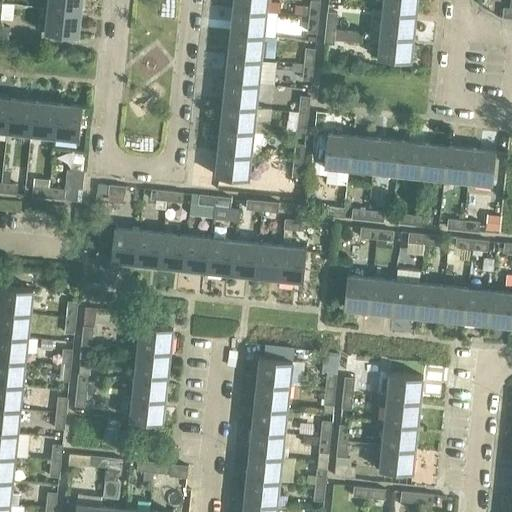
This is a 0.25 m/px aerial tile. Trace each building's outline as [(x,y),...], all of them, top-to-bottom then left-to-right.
[(49,0),(49,9),(82,12),(82,0),(49,0)] [(235,0),(234,9),(267,13),(268,0),(235,0)] [(418,0),(384,0),(383,11),(417,14),(418,0)] [(310,18),(319,19),(321,3),(311,2),(310,18)] [(82,12),(49,9),(46,34),(79,37),(82,12)] [(234,9),(231,33),(264,37),(267,13),(234,9)] [(511,9),(504,9),(503,18),(503,19),(511,20),(511,9)] [(383,11),(381,35),(414,38),(417,14),(383,11)] [(326,29),(336,30),(338,14),(328,13),(326,29)] [(319,19),(310,18),(308,34),(318,35),(319,19)] [(11,28),(0,26),(0,39),(9,40),(11,28)] [(336,30),(326,29),(325,45),(334,46),(336,30)] [(231,33),(229,57),(262,61),(264,37),(231,33)] [(414,38),(381,35),(378,60),(411,63),(414,38)] [(306,50),(304,66),(314,67),(316,51),(306,50)] [(259,84),(262,61),(229,57),(226,81),(259,84)] [(313,83),(314,67),(304,66),(303,82),(313,83)] [(226,81),(224,105),(257,108),(259,84),(226,81)] [(0,130),(8,132),(11,99),(0,97),(0,130)] [(299,113),(309,114),(311,99),(301,98),(299,113)] [(11,99),(8,132),(32,134),(35,101),(11,99)] [(35,101),(32,134),(56,136),(59,104),(35,101)] [(59,104),(56,136),(80,139),(83,106),(59,104)] [(268,123),(255,122),(257,108),(224,105),(221,129),(254,132),(266,133),(268,123)] [(309,114),(299,113),(298,129),(307,130),(309,114)] [(221,129),(219,152),(252,156),(254,132),(221,129)] [(314,163),(325,164),(325,167),(350,170),(353,137),(328,135),(327,143),(316,141),(314,163)] [(353,137),(350,170),(374,173),(377,140),(353,137)] [(377,140),(374,173),(398,175),(401,143),(377,140)] [(401,143),(398,175),(421,178),(425,145),(401,143)] [(294,161),(304,162),(306,146),(296,145),(294,161)] [(425,145),(421,178),(445,180),(449,148),(425,145)] [(449,148),(445,180),(469,183),(472,150),(449,148)] [(472,150),(469,183),(493,185),(496,153),(472,150)] [(252,156),(219,152),(216,177),(249,181),(252,156)] [(304,162),(294,161),(292,177),(302,178),(304,162)] [(50,198),(65,200),(82,201),(85,171),(69,170),(66,190),(50,188),(50,198)] [(3,184),(2,193),(18,195),(19,185),(3,184)] [(125,187),(109,185),(108,195),(124,197),(125,187)] [(34,196),(50,198),(50,188),(35,186),(34,196)] [(168,192),(152,190),(151,200),(167,202),(168,192)] [(168,192),(167,202),(183,203),(184,194),(168,192)] [(215,207),(216,197),(200,195),(199,205),(215,207)] [(232,199),(216,197),(215,207),(231,209),(232,199)] [(246,210),(262,212),(263,202),(247,201),(246,210)] [(279,204),(263,202),(262,212),(278,214),(279,204)] [(345,209),(330,207),(328,217),(344,219),(345,209)] [(352,220),(368,221),(369,212),(353,210),(352,220)] [(385,213),(369,212),(368,221),(384,223),(385,213)] [(400,225),(416,226),(417,217),(401,215),(400,225)] [(417,217),(416,226),(432,228),(433,218),(417,217)] [(448,230),(464,231),(465,222),(449,220),(448,230)] [(302,221),(286,221),(284,230),(300,232),(302,221)] [(481,223),(465,222),(464,231),(479,233),(481,223)] [(112,261),(136,264),(139,231),(115,228),(112,261)] [(377,241),(378,231),(362,229),(361,239),(377,241)] [(163,234),(139,231),(136,264),(160,267),(163,234)] [(378,231),(377,241),(392,242),(393,232),(378,231)] [(160,267),(184,269),(187,236),(163,234),(160,267)] [(248,243),(235,241),(232,274),(256,277),(259,244),(260,236),(249,234),(248,243)] [(425,245),(425,236),(410,234),(409,244),(425,245)] [(211,239),(187,236),(184,269),(208,272),(211,239)] [(441,237),(425,236),(425,245),(440,247),(441,237)] [(208,272),(232,274),(235,241),(211,239),(208,272)] [(472,251),(473,241),(457,239),(456,249),(472,251)] [(473,241),(472,251),(488,252),(489,242),(473,241)] [(259,244),(256,277),(279,280),(283,246),(259,244)] [(283,246),(279,280),(304,282),(308,249),(283,246)] [(369,312),(373,279),(348,276),(344,309),(369,312)] [(373,279),(369,312),(393,314),(396,282),(373,279)] [(396,282),(393,314),(417,317),(420,284),(396,282)] [(444,287),(420,284),(417,317),(440,320),(444,287)] [(2,286),(0,300),(0,310),(32,314),(34,289),(12,287),(2,286)] [(464,322),(468,289),(444,287),(440,320),(464,322)] [(488,325),(492,292),(468,289),(464,322),(488,325)] [(511,327),(511,293),(492,292),(488,325),(511,327)] [(49,315),(67,317),(69,303),(50,301),(49,315)] [(0,335),(29,339),(32,314),(0,310),(0,335)] [(75,334),(77,320),(67,319),(66,333),(75,334)] [(141,325),(138,349),(172,353),(174,328),(141,325)] [(82,343),(92,344),(94,328),(84,327),(82,343)] [(0,335),(0,359),(26,362),(29,339),(0,335)] [(92,344),(82,343),(81,359),(91,360),(92,344)] [(64,349),(62,365),(72,366),(74,350),(64,349)] [(136,373),(169,376),(172,353),(138,349),(136,373)] [(258,382),(291,386),(294,362),(260,358),(258,382)] [(0,383),(24,386),(26,362),(0,359),(0,383)] [(72,366),(62,365),(61,381),(71,382),(72,366)] [(136,373),(133,396),(166,400),(169,376),(136,373)] [(326,390),(336,391),(338,375),(328,374),(326,390)] [(79,375),(78,391),(88,392),(89,376),(79,375)] [(391,375),(388,399),(421,403),(423,379),(391,375)] [(344,394),(353,395),(355,379),(346,378),(344,394)] [(258,382),(255,406),(288,410),(291,386),(258,382)] [(0,383),(0,408),(21,410),(24,386),(0,383)] [(336,391),(326,390),(324,406),(335,407),(336,391)] [(86,408),(88,392),(78,391),(76,407),(86,408)] [(353,395),(344,394),(342,410),(352,411),(353,395)] [(131,421),(164,424),(166,400),(133,396),(131,421)] [(59,398),(57,413),(67,415),(69,399),(59,398)] [(386,423),(418,427),(421,403),(388,399),(386,423)] [(253,430),(285,434),(288,410),(255,406),(253,430)] [(0,432),(19,434),(21,410),(0,408),(0,432)] [(67,415),(57,413),(55,429),(65,431),(67,415)] [(122,422),(109,418),(103,442),(116,445),(122,422)] [(323,422),(321,438),(331,439),(333,423),(323,422)] [(386,423),(383,447),(416,450),(418,427),(386,423)] [(339,442),(348,443),(350,427),(340,426),(339,442)] [(253,430),(250,454),(283,458),(285,434),(253,430)] [(0,432),(0,456),(16,458),(19,434),(0,432)] [(320,445),(321,438),(304,436),(304,443),(320,445)] [(329,455),(331,439),(321,438),(320,445),(319,454),(329,455)] [(348,443),(339,442),(337,458),(346,459),(348,443)] [(52,461),(62,462),(64,446),(54,445),(52,461)] [(416,450),(383,447),(381,471),(413,474),(416,450)] [(250,454),(248,478),(280,482),(283,458),(250,454)] [(16,458),(0,456),(0,480),(14,482),(16,458)] [(107,468),(108,458),(92,457),(91,467),(107,468)] [(123,460),(108,458),(107,468),(122,470),(123,460)] [(61,478),(62,462),(52,461),(50,477),(61,478)] [(138,472),(154,473),(155,463),(139,461),(138,472)] [(172,465),(155,463),(154,473),(170,475),(172,465)] [(189,466),(172,465),(170,475),(170,477),(187,478),(189,466)] [(356,468),(336,465),(335,478),(355,480),(356,468)] [(317,470),(315,486),(325,487),(327,471),(317,470)] [(280,482),(248,478),(245,502),(277,505),(280,482)] [(0,480),(0,504),(11,506),(14,482),(0,480)] [(120,484),(115,483),(105,482),(104,498),(119,499),(120,484)] [(325,487),(315,486),(314,502),(324,503),(325,487)] [(369,499),(370,489),(354,488),(353,497),(369,499)] [(386,491),(370,489),(369,499),(385,501),(386,491)] [(47,509),(57,510),(59,494),(49,493),(47,509)] [(417,504),(418,494),(402,493),(401,502),(417,504)] [(433,496),(418,494),(417,504),(432,506),(433,496)] [(245,502),(243,511),(276,511),(277,505),(245,502)]
